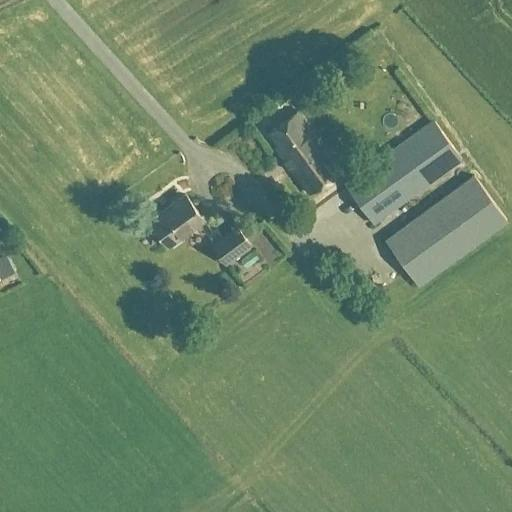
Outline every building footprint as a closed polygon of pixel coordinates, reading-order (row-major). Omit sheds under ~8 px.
[(308,194),(341,170),(297,112),(269,133),(278,146),(275,149),(308,194)] [(344,185),(373,225),(421,190),(461,161),(432,121),(344,185)] [(473,177),(385,241),(418,286),(506,222),(473,177)] [(149,222),(149,223),(143,228),(142,232),(149,241),(153,242),(160,237),(168,248),(204,222),(185,196),(149,222)] [(236,227),(211,246),(225,264),(250,246),(236,227)] [(0,258),(0,280),(14,274),(5,256),(0,258)]
